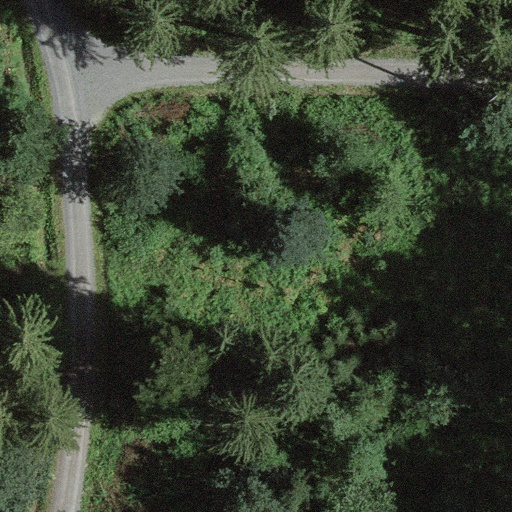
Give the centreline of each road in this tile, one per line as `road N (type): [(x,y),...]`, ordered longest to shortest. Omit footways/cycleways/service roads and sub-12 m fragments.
road 1 (track): [(64,511),(84,350),(83,250),(64,70),(40,0)]
road 2 (track): [(64,70),(511,82)]
